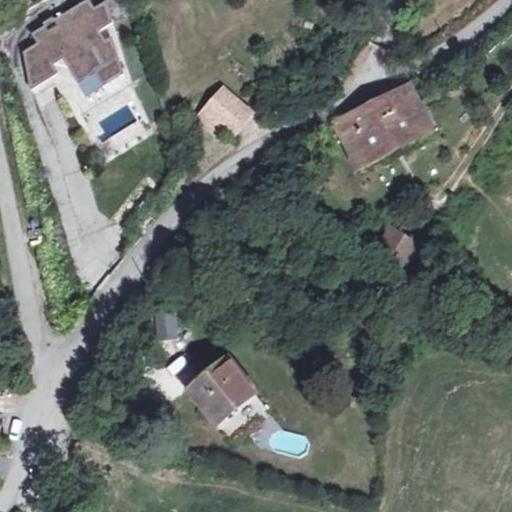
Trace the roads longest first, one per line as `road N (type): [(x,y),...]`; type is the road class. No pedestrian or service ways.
road 1 (unclassified): [(57,386),(110,297),(204,190),(291,126),(446,50),(509,0)]
road 2 (unclassified): [(57,386),(30,316),(0,164)]
road 3 (unclassified): [(3,511),(57,386)]
